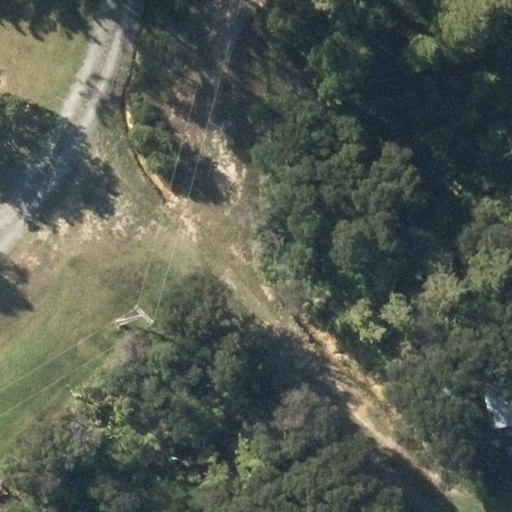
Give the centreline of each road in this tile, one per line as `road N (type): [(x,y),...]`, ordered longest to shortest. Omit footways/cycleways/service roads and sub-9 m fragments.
road 1 (track): [(391,511),(194,292),(91,110)]
road 2 (track): [(116,0),(91,110),(0,226)]
road 3 (track): [(362,0),(254,21),(145,0)]
